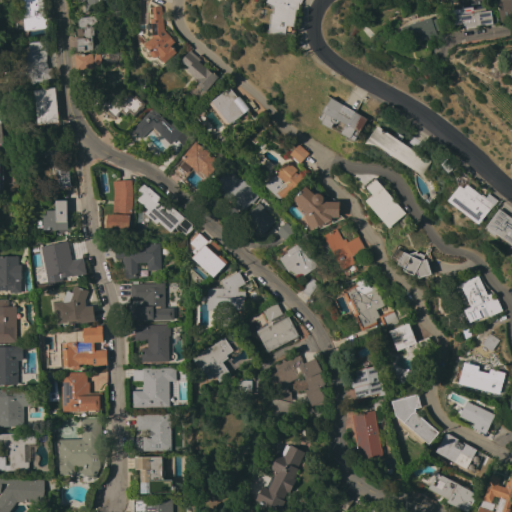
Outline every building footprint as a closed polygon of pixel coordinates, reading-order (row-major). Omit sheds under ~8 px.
[(42,0),(44,15),(46,15),(48,28),(25,30),(22,0),(42,0)] [(106,0),(107,2),(103,3),(103,10),(85,12),(84,5),(82,5),(81,0),(106,0)] [(274,13),(275,13),(276,7),(269,3),(270,0),(305,0),(301,10),(299,9),(297,26),(290,26),(289,29),(289,34),(271,32),(272,30),(274,13)] [(500,0),(511,0),(511,19),(503,21),(500,0)] [(153,7),(163,6),(163,16),(165,30),(175,42),(171,46),(176,52),(164,63),(159,56),(157,57),(154,58),(151,56),(151,54),(149,56),(142,48),(145,45),(144,44),(153,37),(151,19),(154,18),(154,17),(153,7)] [(495,23),(469,28),(468,23),(458,24),(455,9),(475,7),(476,12),(493,10),(495,23)] [(77,29),(79,28),(78,21),(80,17),(94,16),(96,18),(97,23),(95,24),(93,24),(94,35),(92,37),(93,50),(77,51),(76,39),(78,38),(77,29)] [(435,20),(439,19),(443,30),(439,31),(440,35),(411,46),(405,27),(434,17),(435,20)] [(48,41),(46,61),(48,68),(51,67),(53,80),(33,83),(24,66),(29,43),(48,41)] [(206,68),(206,67),(213,73),(214,72),(216,73),(216,74),(219,77),(212,84),(215,87),(202,102),(190,92),(199,81),(186,69),(188,67),(181,60),(190,50),(200,59),(198,62),(206,68)] [(101,59),(101,63),(101,65),(100,67),(99,68),(97,68),(77,70),(76,55),(99,53),(101,59)] [(238,97),(239,96),(249,109),(235,120),(236,121),(233,124),(232,122),(228,126),(210,103),(229,87),(238,97)] [(54,88),(58,123),(38,125),(34,90),(54,88)] [(134,97),(136,95),(146,104),(144,106),(144,107),(141,110),(140,109),(134,116),(130,112),(126,116),(120,111),(114,118),(111,115),(109,116),(103,111),(105,109),(89,110),(89,98),(103,97),(103,106),(110,100),(111,101),(118,94),(122,97),(128,91),(134,97)] [(351,139),(350,141),(346,138),(347,136),(332,128),(323,123),(324,120),(321,119),(325,112),(324,112),(328,105),(329,105),(334,98),(368,118),(356,141),(351,139)] [(0,107),(9,107),(11,121),(0,122),(2,143),(0,143),(0,107)] [(141,138),(132,130),(153,109),(178,135),(169,144),(164,139),(152,127),(144,135),(141,138)] [(378,126),(431,161),(422,175),(400,160),(394,158),(392,157),(388,155),(386,152),(384,149),(380,147),(378,146),(374,145),(369,144),(366,143),(378,126)] [(63,188),(62,185),(59,188),(49,156),(43,147),(55,140),(62,153),(69,177),(68,179),(70,186),(68,186),(63,188)] [(219,162),(204,180),(192,170),(183,181),(172,171),(182,159),(181,159),(195,142),(219,162)] [(300,163),(290,155),(297,145),(308,154),(300,163)] [(441,164),(445,160),(452,169),(448,173),(442,166),(441,164)] [(297,170),(295,172),(301,177),(280,200),(264,185),(284,163),(287,165),(289,163),(297,170)] [(257,195),(256,196),(257,196),(252,204),(250,202),(244,210),(239,206),(238,208),(230,202),(230,201),(222,194),(224,191),(215,184),(228,169),(240,179),(240,178),(254,190),(253,191),(257,195)] [(373,177),(375,180),(377,178),(382,184),(380,186),(405,213),(388,228),(364,201),(371,195),(364,186),(373,177)] [(131,179),(133,194),(131,216),(130,216),(129,230),(111,229),(111,228),(106,227),(107,214),(113,215),(114,195),(112,181),(131,179)] [(491,209),(490,209),(479,224),(448,200),(463,181),(485,198),(489,193),(498,200),(494,205),(491,209)] [(339,202),(339,217),(332,217),(332,220),(312,230),(305,215),(307,214),(293,199),(306,186),(315,194),(317,193),(321,194),(323,196),(324,199),(323,202),(334,202),(339,202)] [(46,215),(46,211),(55,210),(55,200),(66,200),(67,229),(43,230),(43,215),(46,215)] [(162,207),(163,205),(167,208),(170,205),(183,217),(192,225),(186,232),(188,233),(186,235),(184,234),(182,232),(180,234),(174,228),(170,232),(158,222),(156,224),(144,213),(155,201),(162,207)] [(259,203),(264,208),(263,209),(275,221),(262,234),(245,218),(259,203)] [(498,210),(511,219),(511,244),(497,234),(495,236),(485,228),(498,210)] [(286,222),(294,230),(284,241),(276,232),(286,222)] [(365,250),(351,257),(355,263),(353,263),(357,270),(344,276),(334,257),(326,262),(317,246),(326,242),(322,235),(336,228),(344,244),(358,236),(365,250)] [(212,240),(220,248),(215,254),(218,256),(220,255),(227,262),(213,277),(210,275),(209,277),(195,264),(197,262),(192,257),(195,254),(192,252),(195,248),(190,242),(199,232),(209,242),(210,241),(212,240)] [(286,251),(301,241),(317,267),(300,278),(288,272),(279,258),(287,253),(286,251)] [(70,252),(72,252),(74,261),(78,260),(81,274),(47,280),(41,247),(68,242),(70,252)] [(137,242),(137,244),(160,243),(160,270),(137,270),(137,278),(124,278),(124,264),(123,264),(123,258),(114,258),(114,243),(137,242)] [(409,254),(416,251),(417,254),(420,253),(424,256),(423,258),(424,260),(426,259),(431,274),(419,278),(416,270),(414,275),(404,270),(405,267),(398,264),(399,262),(392,259),(397,249),(409,254)] [(0,256),(18,256),(18,265),(21,265),(21,291),(0,291),(0,256)] [(245,283),(238,287),(238,291),(245,291),(245,310),(208,310),(208,288),(224,288),(224,287),(221,282),(238,272),(245,283)] [(502,310),(489,316),(485,307),(482,308),(485,316),(482,318),(481,317),(470,322),(464,310),(471,307),(460,284),(477,275),(487,295),(493,292),(496,299),(502,310)] [(310,278),(318,283),(308,296),(301,291),(310,278)] [(166,282),(179,281),(179,292),(166,292),(166,282)] [(374,285),(383,305),(375,309),(378,317),(374,319),(377,324),(361,332),(353,314),(355,314),(349,302),(347,303),(342,291),(362,281),(366,289),(374,285)] [(130,284),(164,283),(165,320),(136,321),(136,308),(143,308),(143,299),(131,300),(130,284)] [(62,301),(67,291),(71,292),(74,285),(88,291),(85,301),(86,307),(92,305),(95,322),(78,324),(77,322),(56,326),(53,303),(62,301)] [(0,300),(8,300),(8,307),(16,307),(17,342),(0,342),(0,300)] [(268,352),(256,331),(272,323),(270,320),(268,321),(263,310),(276,303),(281,312),(284,311),(287,317),(288,316),(298,335),(268,352)] [(392,310),(397,323),(384,329),(378,316),(392,310)] [(432,348),(408,358),(404,348),(398,350),(390,331),(395,329),(395,327),(397,326),(398,328),(408,323),(409,325),(411,325),(412,327),(410,328),(411,330),(412,329),(413,332),(412,332),(413,334),(414,334),(415,336),(414,337),(416,342),(427,337),(432,348)] [(169,324),(169,336),(167,336),(168,360),(168,361),(160,362),(161,365),(148,366),(148,362),(141,362),(140,348),(147,348),(147,340),(134,341),(134,325),(169,324)] [(66,367),(48,368),(47,352),(54,352),(53,333),(83,331),(83,329),(102,328),(102,342),(93,342),(93,351),(105,350),(105,365),(85,366),(85,364),(78,364),(79,367),(77,369),(72,369),(70,366),(70,368),(67,368),(66,367)] [(489,333),(499,340),(491,352),(481,344),(489,333)] [(214,375),(207,379),(192,357),(223,336),(232,351),(225,355),(227,358),(222,362),(230,374),(219,382),(214,375)] [(23,361),(19,361),(19,384),(0,384),(0,346),(22,346),(23,361)] [(321,371),(318,372),(324,385),(323,385),(324,388),(320,390),(324,400),(323,400),(325,405),(311,406),(304,392),(307,390),(306,387),(307,387),(302,375),(298,377),(298,378),(286,385),(287,394),(290,394),(291,404),(273,399),(269,375),(276,372),(274,367),(281,363),(281,365),(299,356),(302,363),(314,358),(321,371)] [(466,362),(478,365),(476,370),(491,374),(492,371),(504,374),(498,394),(460,384),(460,383),(454,381),(457,367),(462,368),(463,363),(465,364),(466,362)] [(355,371),(376,366),(379,380),(382,379),(385,395),(379,396),(379,394),(357,399),(354,387),(352,388),(350,379),(356,378),(355,371)] [(142,391),(142,368),(175,368),(175,381),(168,381),(169,407),(133,408),(132,391),(142,391)] [(87,372),(87,382),(89,382),(90,393),(102,392),(103,409),(100,409),(100,411),(95,411),(95,412),(87,413),(87,411),(62,411),(61,372),(87,372)] [(238,395),(238,381),(251,381),(251,395),(238,395)] [(0,389),(23,389),(24,426),(3,427),(3,429),(0,429),(0,389)] [(424,441),(422,445),(412,436),(411,438),(407,435),(409,433),(399,425),(397,417),(396,416),(392,401),(417,394),(421,407),(415,409),(416,411),(415,412),(439,432),(428,444),(424,441)] [(495,415),(485,434),(472,427),(474,423),(459,416),(466,401),(495,415)] [(363,413),(363,409),(372,407),(372,411),(374,411),(372,404),(381,402),(385,422),(376,423),(382,457),(359,461),(351,415),(352,415),(363,413)] [(136,413),(170,414),(170,451),(142,451),(142,437),(149,437),(149,429),(136,429),(136,413)] [(79,473),(81,467),(74,467),(73,473),(59,474),(58,439),(81,439),(81,419),(101,418),(100,467),(94,479),(79,473)] [(0,433),(35,433),(35,443),(34,443),(34,447),(30,447),(30,462),(28,462),(29,470),(5,471),(5,470),(0,470),(0,456),(5,456),(5,465),(10,465),(9,450),(8,450),(8,449),(0,449),(0,433)] [(479,452),(469,470),(433,450),(437,443),(440,444),(441,443),(440,442),(446,433),(457,440),(456,441),(464,445),(464,444),(479,452)] [(300,461),(297,468),(299,469),(294,478),(296,479),(290,492),(285,490),(275,511),(255,501),(263,486),(266,488),(271,477),(273,477),(276,472),(271,469),(278,453),(281,455),(286,445),(289,446),(289,445),(304,453),(300,461)] [(161,456),(162,477),(163,478),(163,480),(171,480),(172,486),(173,486),(173,492),(141,493),(140,470),(135,469),(135,457),(161,456)] [(474,493),(472,497),(473,498),(475,499),(467,511),(465,511),(453,505),(452,505),(446,502),(448,499),(427,488),(437,472),(474,493)] [(495,511),(499,498),(495,496),(492,503),(482,500),(491,474),(500,478),(498,485),(505,488),(510,473),(511,473),(511,500),(509,509),(511,510),(510,511),(477,511),(479,507),(495,511)] [(0,476),(44,480),(43,503),(17,501),(9,511),(0,511),(0,496),(9,484),(1,483),(0,493),(0,476)] [(345,494),(354,501),(345,511),(337,505),(345,494)] [(132,511),(133,499),(171,498),(171,511),(132,511)]
